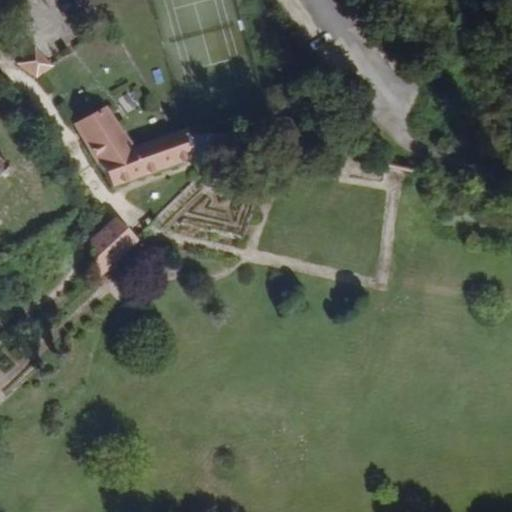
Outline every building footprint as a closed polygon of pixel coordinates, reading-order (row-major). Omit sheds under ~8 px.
[(53,64),(33,46),(17,63),(37,81),(53,64)] [(211,157),(207,130),(178,132),(137,146),(108,105),(73,125),(115,188),(158,174),(160,180),(169,177),(167,171),(211,157)] [(0,195),(12,182),(16,185),(21,180),(13,174),(18,168),(15,166),(18,163),(13,159),(9,163),(0,154),(0,195)] [(92,215),(85,195),(80,196),(87,219),(92,215)] [(140,241),(116,216),(91,241),(106,274),(140,241)]
